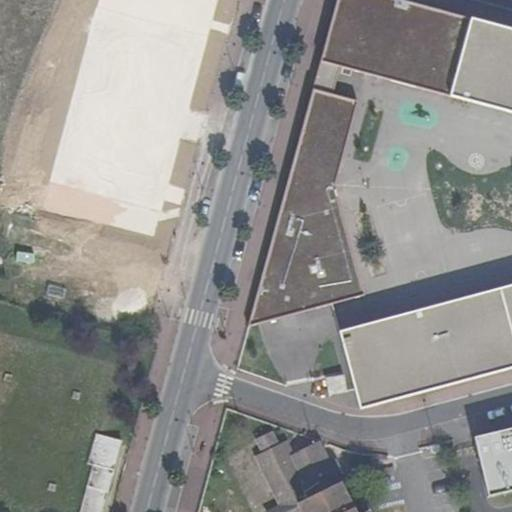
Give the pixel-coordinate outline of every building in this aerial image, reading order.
[(511,371),(511,30),(397,0),(336,0),(248,327),(365,296),(336,187),(358,102),(333,96),(340,69),(511,112),(511,285),(339,332),(360,412),(511,371)] [(345,392),(342,376),(324,380),(328,395),(345,392)] [(511,488),(511,424),(474,434),(489,494),(511,488)] [(101,511),(122,442),(96,434),(88,465),(92,465),(79,511),(101,511)] [(359,511),(345,483),(338,486),(335,478),(342,475),(335,460),(328,464),(318,444),(292,457),(285,444),(277,448),(270,435),(255,442),(261,455),(253,460),(276,507),(266,511),(359,511)]
